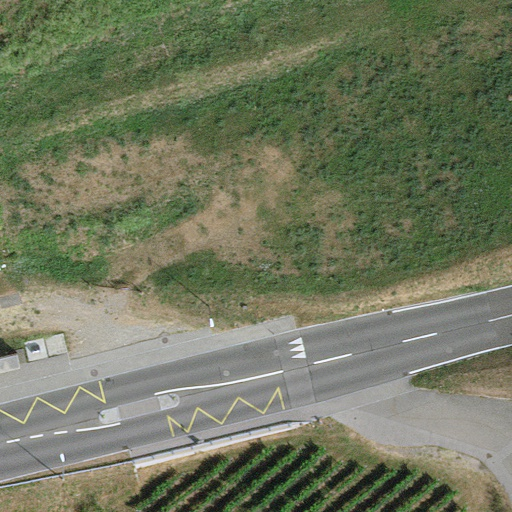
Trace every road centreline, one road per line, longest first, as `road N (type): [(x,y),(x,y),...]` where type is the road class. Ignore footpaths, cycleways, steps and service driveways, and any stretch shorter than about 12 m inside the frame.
road 1 (secondary): [(0,443),(323,361)]
road 2 (residential): [(323,361),(367,403),(511,460)]
road 3 (secondary): [(323,361),(511,315)]
